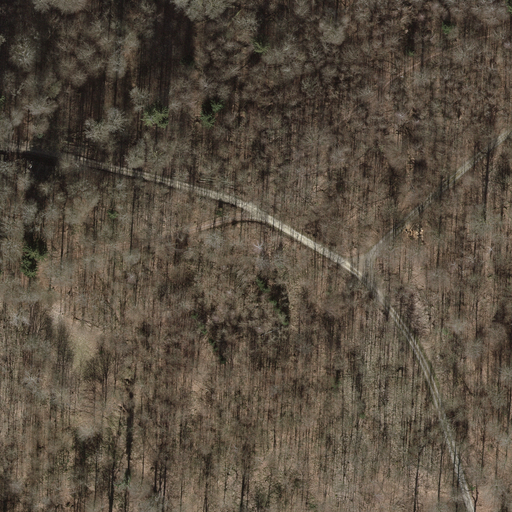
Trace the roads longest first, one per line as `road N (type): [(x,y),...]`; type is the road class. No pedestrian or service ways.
road 1 (track): [(0,144),(227,199),(356,271)]
road 2 (track): [(356,271),(425,364),(472,511)]
road 3 (track): [(511,135),(356,271)]
